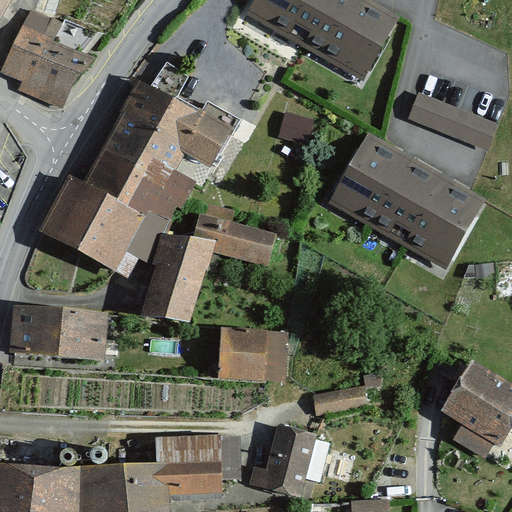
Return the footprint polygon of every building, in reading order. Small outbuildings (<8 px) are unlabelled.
[(38,0),(0,75),(0,76),(22,86),(18,95),(60,113),(90,63),(41,45),(59,0),(38,0)] [(416,21),(376,0),(255,0),(255,1),(389,72),(416,21)] [(222,129),(134,84),(81,188),(66,180),(37,236),(125,281),(135,261),(144,266),(172,210),(179,214),(222,129)] [(503,119),(417,88),(406,120),(491,151),(503,119)] [(486,199),(366,133),(332,195),(452,261),(486,199)] [(191,239),(159,238),(139,319),(185,322),(209,251),(264,268),(273,237),(197,218),(191,239)] [(104,316),(10,310),(7,356),(101,362),(104,316)] [(219,331),(215,381),(260,384),(264,335),(219,331)] [(511,389),(469,364),(439,414),(461,427),(452,443),(482,461),(492,445),(497,448),(511,423),(511,389)] [(361,391),(312,400),(316,419),(365,410),(361,391)] [(313,439),(276,430),(265,475),(253,472),(248,488),(298,500),(313,439)] [(0,466),(0,511),(166,511),(166,495),(218,492),(219,484),(239,483),(237,440),(152,443),(153,466),(77,470),(0,466)]
